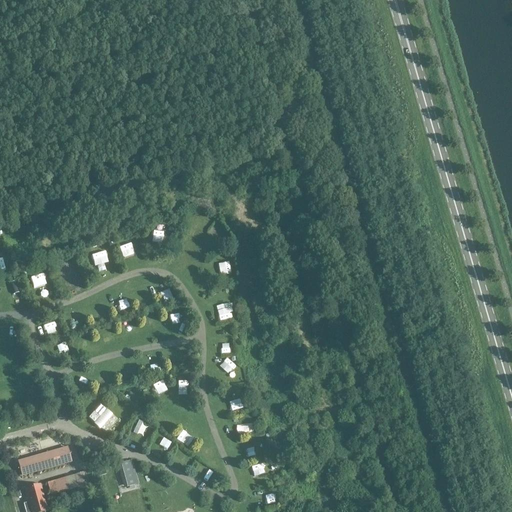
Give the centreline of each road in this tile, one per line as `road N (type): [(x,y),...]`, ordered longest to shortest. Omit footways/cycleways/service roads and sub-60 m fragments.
road 1 (track): [(339,0),(487,511)]
road 2 (secondary): [(511,393),(394,0)]
